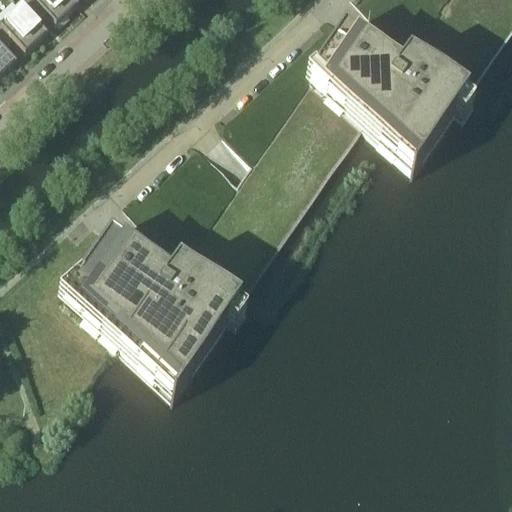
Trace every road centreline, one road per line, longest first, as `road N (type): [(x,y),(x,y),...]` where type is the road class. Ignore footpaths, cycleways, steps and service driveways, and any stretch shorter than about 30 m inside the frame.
road 1 (residential): [(330,0),(107,212)]
road 2 (residential): [(124,8),(0,125)]
